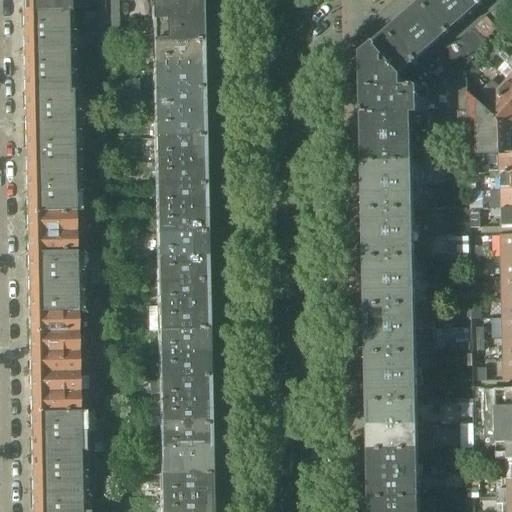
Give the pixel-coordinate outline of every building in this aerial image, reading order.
[(68,14),(68,0),(21,0),(21,15),(68,14)] [(104,12),(103,0),(96,0),(97,12),(103,12),(104,12)] [(118,20),(117,0),(109,0),(110,21),(118,20)] [(202,17),(201,0),(149,0),(150,18),(202,17)] [(480,36),(449,0),(425,0),(422,3),(457,42),(465,35),(472,43),(480,36)] [(489,14),(476,0),(449,0),(480,36),(486,31),(495,40),(502,33),(488,16),(489,14)] [(505,1),(504,0),(476,0),(489,14),(505,1)] [(457,42),(422,3),(406,17),(456,74),(472,61),(457,42)] [(104,42),(103,12),(97,12),(94,12),(94,20),(94,32),(94,42),(104,42)] [(69,34),(68,14),(21,15),(22,35),(69,34)] [(202,40),(202,17),(150,18),(150,42),(202,40)] [(456,74),(406,17),(391,31),(424,70),(439,87),(450,87),(450,78),(451,78),(456,74)] [(94,32),(94,20),(84,20),(84,33),(94,32)] [(118,30),(118,20),(110,21),(110,30),(118,30)] [(424,70),(391,31),(375,44),(402,77),(404,78),(415,78),(419,84),(419,87),(424,87),(439,87),(424,70)] [(94,42),(94,32),(84,33),(85,45),(94,44),(94,42)] [(69,54),(69,34),(22,35),(22,55),(69,54)] [(202,64),(202,40),(150,42),(150,65),(202,64)] [(104,68),(104,42),(94,42),(94,44),(95,61),(95,68),(104,68)] [(402,77),(375,44),(362,55),(363,87),(402,87),(402,77)] [(482,59),(489,65),(502,50),(495,44),(482,59)] [(70,74),(69,54),(22,55),(23,76),(70,74)] [(95,68),(95,61),(85,60),(85,73),(95,72),(95,68)] [(203,88),(202,64),(150,65),(151,89),(203,88)] [(477,79),(486,68),(483,65),(473,75),(477,79)] [(105,93),(104,68),(95,68),(95,72),(95,85),(95,93),(105,93)] [(511,83),(507,79),(498,71),(491,80),(493,82),(489,87),(511,106),(511,83)] [(70,92),(70,74),(23,76),(23,93),(70,92)] [(467,113),(467,92),(467,78),(451,78),(450,78),(450,87),(451,113),(467,113)] [(451,113),(450,87),(439,87),(424,87),(419,87),(402,87),(363,87),(363,114),(418,113),(451,113)] [(511,128),(511,106),(489,87),(483,93),(490,98),(484,106),(511,130),(511,128)] [(203,112),(203,88),(151,89),(151,114),(203,112)] [(70,113),(70,92),(23,93),(23,115),(70,113)] [(511,130),(484,106),(467,92),(467,113),(467,118),(468,156),(511,155),(510,131),(511,130)] [(105,118),(105,93),(95,93),(95,100),(95,111),(96,119),(105,118)] [(95,111),(95,100),(86,100),(86,111),(95,111)] [(96,119),(95,111),(86,111),(86,125),(96,125),(96,119)] [(204,136),(203,112),(151,114),(152,137),(204,136)] [(71,132),(70,113),(23,115),(24,134),(71,132)] [(412,161),(411,137),(411,125),(426,124),(426,119),(467,118),(467,113),(451,113),(418,113),(363,114),(364,162),(412,161)] [(105,141),(105,118),(96,119),(96,125),(96,141),(105,141)] [(71,153),(71,132),(24,134),(24,155),(71,153)] [(204,161),(204,136),(152,137),(152,163),(204,161)] [(87,140),(87,153),(96,153),(95,140),(87,140)] [(72,174),(71,153),(24,155),(25,176),(72,174)] [(96,165),(96,153),(87,153),(87,165),(96,165)] [(105,153),(96,153),(96,165),(105,164),(105,153)] [(511,171),(511,154),(511,155),(468,156),(468,170),(475,170),(475,174),(492,174),(492,172),(511,171)] [(205,185),(204,161),(152,163),(153,187),(205,185)] [(425,162),(412,163),(412,161),(364,162),(365,211),(413,210),(426,210),(425,186),(426,186),(425,162)] [(467,185),(467,161),(448,161),(448,185),(467,185)] [(511,190),(511,171),(492,172),(492,174),(492,179),(491,179),(491,191),(502,191),(511,190)] [(72,194),(72,177),(72,174),(25,176),(25,195),(72,194)] [(97,177),(97,180),(97,189),(106,189),(106,177),(97,177)] [(97,193),(97,189),(97,180),(88,180),(88,193),(97,193)] [(205,210),(205,185),(153,187),(153,212),(205,210)] [(511,208),(511,190),(502,191),(502,200),(493,201),(493,209),(511,208)] [(97,201),(97,193),(88,193),(88,205),(97,205),(97,201)] [(72,215),(72,194),(25,195),(25,216),(72,215)] [(106,201),(97,201),(97,205),(97,212),(98,212),(105,212),(106,212),(106,201)] [(472,210),(483,210),(483,202),(471,202),(472,210)] [(511,228),(511,208),(493,209),(493,216),(502,216),(502,229),(511,228)] [(206,236),(205,210),(153,212),(154,238),(206,236)] [(427,257),(426,235),(413,235),(413,227),(413,210),(365,211),(366,259),(414,258),(427,257)] [(471,222),(480,222),(481,212),(471,212),(471,222)] [(73,236),(72,215),(25,216),(26,238),(73,236)] [(445,235),(444,226),(413,227),(413,235),(426,235),(445,235)] [(73,256),(73,236),(26,238),(26,257),(73,256)] [(206,261),(206,236),(154,238),(154,262),(206,261)] [(511,257),(511,236),(502,237),(503,257),(511,257)] [(457,238),(448,238),(448,259),(458,259),(457,238)] [(470,259),(469,238),(457,238),(458,259),(470,259)] [(74,276),(73,256),(26,257),(27,278),(74,276)] [(511,277),(511,257),(503,257),(503,278),(511,277)] [(415,305),(414,282),(414,258),(366,259),(367,306),(415,305)] [(90,260),(90,285),(99,285),(99,274),(99,260),(90,260)] [(207,284),(206,261),(154,262),(155,285),(207,284)] [(108,273),(99,274),(99,285),(108,285),(108,273)] [(74,296),(74,276),(27,278),(27,297),(74,296)] [(511,298),(511,277),(503,278),(503,299),(511,298)] [(471,281),(458,282),(458,292),(459,292),(471,291),(471,281)] [(207,308),(207,284),(155,285),(155,309),(207,308)] [(108,309),(108,285),(99,285),(99,300),(99,309),(108,309)] [(481,299),(481,287),(472,287),(473,299),(481,299)] [(471,305),(471,291),(459,292),(460,306),(471,305)] [(75,316),(74,296),(27,297),(27,317),(75,316)] [(511,319),(511,298),(503,299),(504,319),(511,319)] [(482,312),(481,299),(473,299),(473,312),(482,312)] [(99,325),(99,309),(99,300),(90,300),(90,325),(99,325)] [(416,353),(416,329),(415,305),(367,306),(368,354),(416,353)] [(471,305),(460,306),(461,306),(461,318),(471,318),(471,305)] [(208,332),(207,308),(155,309),(156,333),(208,332)] [(109,309),(108,309),(99,309),(99,325),(99,333),(109,333),(109,309)] [(75,337),(75,316),(27,317),(28,338),(75,337)] [(208,356),(208,332),(156,333),(156,357),(208,356)] [(110,355),(109,333),(99,333),(99,340),(100,353),(100,355),(110,355)] [(76,356),(75,337),(28,338),(28,358),(76,356)] [(100,353),(99,340),(90,341),(90,353),(100,353)] [(449,352),(470,351),(470,343),(449,343),(449,352)] [(417,401),(417,377),(429,377),(429,354),(416,354),(416,353),(368,354),(369,402),(417,401)] [(454,367),(471,367),(471,354),(454,355),(454,367)] [(76,375),(76,356),(28,358),(29,376),(76,375)] [(110,381),(109,356),(99,357),(100,380),(100,381),(101,381),(110,381)] [(209,381),(208,356),(156,357),(156,382),(209,381)] [(487,382),(486,369),(478,369),(478,382),(487,382)] [(77,395),(76,375),(29,376),(29,396),(77,395)] [(101,395),(101,381),(100,381),(100,380),(91,380),(91,395),(101,395)] [(209,405),(209,381),(156,382),(157,397),(157,406),(209,405)] [(157,397),(156,382),(148,382),(149,397),(157,397)] [(511,405),(511,389),(495,390),(496,396),(506,396),(506,406),(511,405)] [(77,414),(77,395),(29,396),(29,416),(77,414)] [(101,405),(101,395),(91,395),(92,405),(101,405)] [(418,449),(418,425),(417,401),(369,402),(370,450),(418,449)] [(210,427),(209,405),(157,406),(157,428),(210,427)] [(511,423),(511,405),(506,406),(506,416),(496,417),(496,424),(511,423)] [(77,435),(77,414),(29,416),(30,436),(77,435)] [(93,420),(93,434),(102,434),(102,421),(93,420)] [(475,444),(474,423),(462,424),(462,445),(475,444)] [(511,441),(511,423),(496,424),(496,431),(506,431),(506,442),(511,441)] [(210,451),(210,427),(157,428),(158,452),(210,451)] [(102,440),(102,434),(93,434),(93,445),(102,445),(102,440)] [(78,455),(77,435),(30,436),(30,457),(78,455)] [(111,440),(102,440),(102,445),(102,452),(111,452),(111,440)] [(511,459),(511,441),(506,442),(507,453),(497,453),(497,460),(511,459)] [(420,496),(419,473),(418,449),(370,450),(371,497),(420,496)] [(211,473),(210,451),(158,452),(158,475),(211,473)] [(111,466),(111,452),(102,452),(102,460),(102,466),(111,466)] [(78,476),(78,455),(30,457),(31,477),(78,476)] [(511,476),(511,459),(497,460),(498,467),(507,467),(508,477),(511,476)] [(102,474),(102,466),(102,460),(94,460),(94,474),(102,474)] [(211,499),(211,473),(158,475),(159,500),(211,499)] [(102,485),(102,474),(94,474),(94,485),(102,485)] [(79,495),(78,476),(31,477),(31,496),(79,495)] [(511,494),(511,476),(508,477),(508,487),(498,487),(498,495),(511,494)] [(103,490),(103,500),(112,500),(112,490),(103,490)] [(511,511),(511,494),(498,495),(498,503),(508,503),(508,511),(511,511)] [(79,511),(79,495),(31,496),(31,511),(79,511)] [(435,511),(435,498),(420,498),(420,496),(371,497),(371,511),(435,511)] [(211,511),(211,500),(211,499),(159,500),(158,511),(211,511)] [(103,511),(103,500),(94,501),(93,511),(103,511)]
